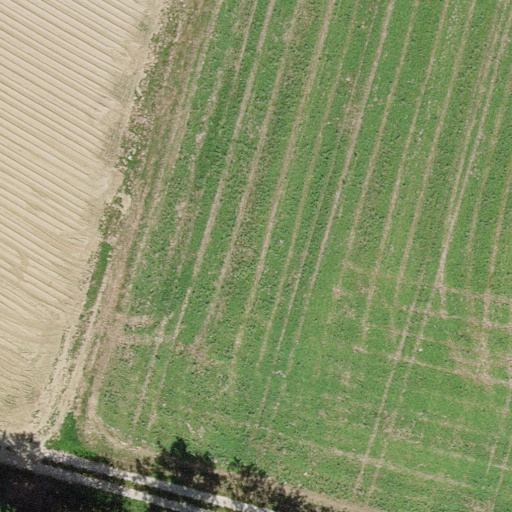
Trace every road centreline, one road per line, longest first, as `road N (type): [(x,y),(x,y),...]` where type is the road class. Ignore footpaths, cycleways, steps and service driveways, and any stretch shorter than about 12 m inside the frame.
road 1 (track): [(37,452),(165,0)]
road 2 (track): [(262,511),(0,440)]
